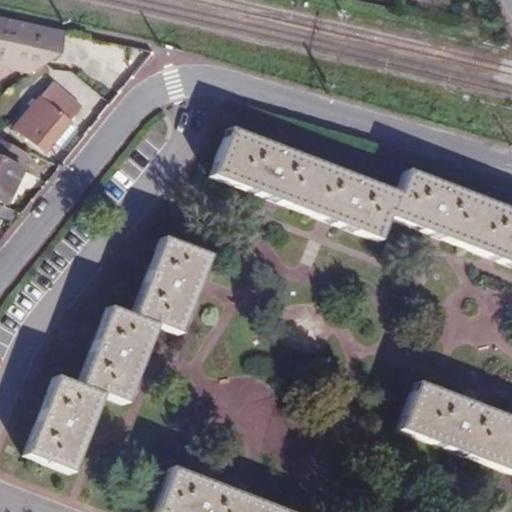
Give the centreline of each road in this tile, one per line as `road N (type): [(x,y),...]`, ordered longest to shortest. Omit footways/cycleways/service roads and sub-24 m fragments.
road 1 (residential): [(0,273),(139,101),(175,83),(205,78),(511,163)]
road 2 (residential): [(0,400),(29,336),(183,137)]
